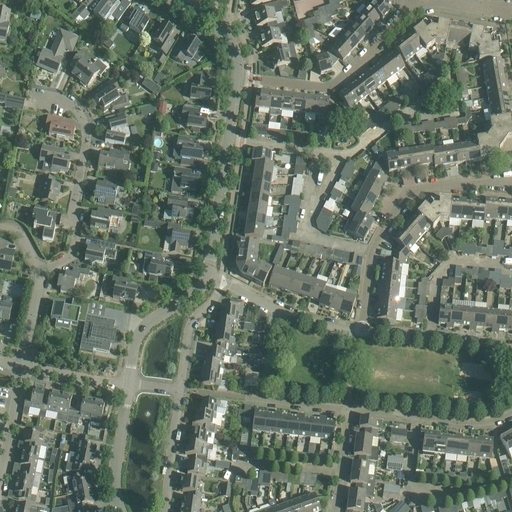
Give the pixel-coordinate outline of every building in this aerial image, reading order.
[(123,0),(120,5),(113,0),(104,0),(93,15),(106,24),(111,17),(118,22),(130,5),(123,0)] [(339,4),(341,3),(339,0),(334,0),(328,3),(332,12),(337,11),(341,9),(339,4)] [(392,0),(373,0),(374,2),(374,5),(370,9),(380,19),(382,22),(390,13),(392,0)] [(257,27),(266,25),(276,22),(274,15),(282,13),(279,3),(263,7),(264,12),(254,15),(257,27)] [(79,16),(85,11),(86,9),(82,5),(75,13),(79,16)] [(140,35),(144,29),(149,21),(143,17),(145,14),(134,7),(132,11),(130,10),(128,13),(125,19),(126,19),(120,29),(126,33),(129,28),(140,35)] [(370,9),(368,7),(360,16),(361,17),(372,27),(380,19),(370,9)] [(10,12),(5,10),(0,9),(0,43),(6,45),(9,25),(8,25),(10,12)] [(79,16),(84,21),(90,15),(85,11),(79,16)] [(374,28),(372,27),(361,17),(354,26),(366,37),(374,28)] [(287,34),(285,27),(291,25),(299,27),(299,25),(298,20),(277,25),(268,28),(269,33),(259,36),(262,48),(281,43),(279,36),(287,34)] [(342,31),(346,34),(358,45),(366,37),(350,22),(342,31)] [(439,23),(435,22),(432,22),(431,25),(432,29),(430,29),(429,25),(427,23),(424,25),(422,27),(413,34),(424,48),(424,49),(425,51),(435,44),(446,46),(447,43),(446,43),(450,25),(439,23)] [(166,55),(167,54),(172,45),(167,42),(174,30),(163,24),(152,40),(160,45),(157,50),(166,55)] [(458,45),(462,24),(458,24),(458,27),(450,25),(446,43),(447,43),(458,45)] [(469,48),(472,29),(465,28),(465,25),(462,24),(458,45),(469,48)] [(334,39),(339,30),(333,27),(328,36),(334,39)] [(487,32),(483,32),(472,29),(469,48),(468,50),(477,52),(479,61),(500,58),(498,47),(497,42),(496,38),(493,39),(490,41),(488,40),(491,37),(492,33),(487,32)] [(334,39),(338,42),(350,54),(358,45),(346,34),(342,31),(334,39)] [(56,74),(60,65),(62,59),(61,59),(65,49),(71,52),(77,39),(60,32),(51,55),(43,52),(41,57),(37,66),(56,74)] [(415,55),(424,49),(424,48),(413,34),(406,39),(405,36),(402,38),(415,55)] [(405,63),(415,55),(402,38),(399,41),(401,43),(394,48),(405,63)] [(107,40),(103,45),(110,50),(114,45),(107,40)] [(204,56),(197,52),(201,47),(189,40),(183,50),(178,47),(173,56),(172,57),(182,64),(186,57),(192,60),(193,59),(198,63),(204,56)] [(343,62),(350,54),(338,42),(330,51),(343,62)] [(272,51),(274,56),(266,58),(267,64),(272,62),(274,69),(278,68),(285,66),(292,64),(288,46),(271,50),(271,51),(272,51)] [(296,56),(305,53),(303,46),(294,48),(296,56)] [(86,58),(80,53),(70,66),(75,70),(72,75),(81,82),(80,84),(85,88),(86,87),(87,87),(98,75),(100,77),(107,68),(97,61),(93,67),(84,60),(86,58)] [(395,75),(405,68),(393,54),(387,59),(385,56),(382,58),(395,75)] [(162,65),(166,59),(160,55),(156,61),(162,65)] [(331,59),(328,62),(326,56),(315,60),(320,75),(332,71),(331,69),(335,64),(331,59)] [(386,82),(395,75),(382,58),(379,61),(381,63),(375,68),(386,82)] [(484,76),(503,73),(501,66),(504,65),(503,61),(482,65),(484,76)] [(285,66),(278,68),(280,77),(289,79),(285,66)] [(377,89),(386,82),(375,68),(369,72),(367,70),(364,72),(377,89)] [(368,96),(377,89),(364,72),(361,74),(363,77),(357,81),(368,96)] [(486,88),(507,84),(507,80),(504,81),(503,73),(484,76),(486,88)] [(207,80),(197,78),(195,78),(193,87),(192,87),(190,99),(210,102),(212,90),(205,89),(207,80)] [(127,94),(117,96),(115,92),(119,90),(113,81),(102,88),(106,93),(95,100),(103,113),(110,109),(112,111),(130,107),(127,94)] [(359,103),(368,96),(357,81),(351,86),(349,84),(346,86),(359,103)] [(488,99),(506,96),(505,88),(508,88),(507,84),(486,88),(488,99)] [(349,110),(359,103),(346,86),(343,88),(345,91),(338,96),(349,110)] [(157,87),(152,94),(157,97),(161,91),(157,87)] [(257,92),(255,109),(270,110),(272,94),(257,92)] [(272,94),(270,110),(270,115),(281,117),(284,95),(272,94)] [(25,100),(1,96),(0,95),(0,103),(24,108),(25,100)] [(293,113),(295,97),(284,95),(282,112),(293,113)] [(490,110),(511,107),(511,103),(508,104),(506,96),(488,99),(490,110)] [(304,114),(306,98),(295,97),(293,113),(304,114)] [(316,116),(318,99),(306,98),(304,114),(316,116)] [(318,99),(316,116),(327,117),(329,101),(318,99)] [(167,105),(160,104),(158,113),(166,114),(167,105)] [(155,106),(147,108),(149,116),(157,114),(155,106)] [(511,107),(490,110),(492,121),(510,118),(509,111),(511,110),(511,107)] [(193,110),(186,109),(184,109),(183,109),(181,120),(188,121),(187,128),(205,131),(207,118),(195,116),(196,110),(193,110)] [(105,142),(115,145),(123,147),(125,139),(130,138),(127,128),(127,127),(124,114),(117,116),(118,122),(108,124),(110,132),(111,132),(111,135),(107,134),(105,142)] [(62,126),(63,120),(48,116),(46,126),(45,130),(50,131),(49,136),(57,137),(56,138),(64,140),(65,139),(73,140),(75,129),(62,126)] [(487,138),(476,140),(480,161),(488,160),(488,163),(500,161),(499,152),(507,139),(511,138),(511,126),(510,118),(492,121),(489,122),(491,133),(487,138)] [(313,137),(312,143),(330,145),(332,121),(330,121),(330,122),(326,122),(325,133),(319,132),(318,138),(313,137)] [(268,127),(262,126),(252,125),(250,135),(267,137),(268,127)] [(190,139),(181,138),(178,137),(177,149),(174,150),(173,157),(175,160),(182,161),(182,159),(201,162),(203,148),(189,146),(190,139)] [(476,143),(465,145),(469,166),(473,165),(472,162),(480,161),(476,143)] [(466,167),(469,166),(465,145),(454,147),(457,165),(465,164),(466,167)] [(59,149),(49,147),(43,146),(40,161),(53,164),(51,172),(59,174),(60,171),(67,173),(70,158),(57,156),(59,149)] [(434,169),(435,169),(431,147),(420,149),(423,170),(427,170),(426,167),(434,165),(434,169)] [(447,170),(443,149),(432,150),(431,147),(435,169),(443,167),(443,170),(447,170)] [(450,166),(457,165),(454,147),(443,149),(447,170),(450,169),(450,166)] [(420,171),(423,170),(420,149),(408,151),(412,169),(419,168),(420,171)] [(101,154),(98,168),(108,170),(121,173),(123,162),(128,163),(130,154),(125,153),(116,151),(114,157),(101,154)] [(275,154),(271,154),(253,151),(252,162),(256,163),(256,162),(269,164),(273,165),(275,154)] [(404,171),(412,169),(408,151),(397,153),(401,174),(404,174),(404,171)] [(397,175),(401,174),(397,153),(386,155),(389,173),(397,172),(397,175)] [(306,156),(300,155),(297,155),(295,165),(306,167),(307,160),(305,160),(306,156)] [(273,165),(269,164),(256,162),(256,163),(254,173),(272,176),(275,176),(276,176),(277,170),(273,170),(273,165)] [(305,173),(306,167),(295,165),(294,176),(297,176),(303,177),(303,173),(305,173)] [(187,171),(175,169),(171,193),(182,195),(182,190),(196,192),(198,179),(186,177),(187,171)] [(387,181),(378,176),(371,172),(366,182),(382,191),(387,181)] [(275,182),(276,176),(275,176),(272,176),(254,173),(252,184),(270,186),(271,182),(275,182)] [(302,181),(303,177),(297,176),(296,180),(293,180),(292,186),(303,187),(304,181),(302,181)] [(42,202),(55,204),(57,191),(60,192),(61,186),(54,185),(55,179),(43,177),(41,187),(44,188),(42,202)] [(125,184),(124,184),(114,182),(113,187),(97,184),(94,198),(106,201),(105,204),(114,206),(117,190),(124,191),(125,184)] [(377,200),(382,191),(366,182),(361,192),(377,200)] [(269,197),(270,186),(252,184),(251,194),(269,197)] [(372,210),(377,200),(361,192),(356,201),(372,210)] [(267,208),(269,197),(251,194),(249,205),(267,208)] [(299,201),(299,197),(294,197),(291,197),(290,197),(286,197),(285,206),(286,207),(289,206),(300,208),(301,202),(299,201)] [(184,200),(174,198),(169,198),(167,211),(173,212),(172,219),(192,222),(194,208),(183,207),(184,200)] [(495,221),(497,202),(489,201),(490,198),(485,198),(485,201),(486,201),(483,223),(484,223),(484,220),(495,221)] [(461,221),(463,199),(459,199),(459,202),(451,201),(449,220),(450,220),(461,221)] [(472,222),(474,203),(466,203),(466,200),(463,199),(461,221),(472,222)] [(451,201),(439,200),(436,200),(436,202),(433,202),(435,207),(432,208),(431,203),(428,205),(426,204),(417,215),(430,227),(432,229),(439,222),(449,223),(450,220),(449,220),(451,201)] [(506,222),(509,200),(505,200),(505,203),(497,202),(495,221),(506,222)] [(367,219),(372,210),(356,201),(351,211),(352,212),(367,219)] [(486,201),(485,201),(482,201),(481,204),(474,203),(472,222),(483,223),(486,201)] [(265,218),(267,208),(249,205),(248,216),(265,218)] [(299,215),(300,208),(289,206),(286,207),(289,207),(288,213),(291,214),(290,217),(291,217),(296,218),(297,215),(299,215)] [(139,217),(140,207),(132,207),(132,216),(139,217)] [(331,213),(323,209),(316,222),(318,229),(320,231),(327,218),(328,219),(331,213)] [(55,229),(59,229),(60,224),(61,224),(61,223),(47,220),(48,214),(44,213),(34,211),(32,218),(36,219),(34,227),(33,229),(36,230),(36,229),(44,231),(42,240),(52,242),(55,229)] [(123,214),(117,212),(109,211),(107,218),(92,214),(90,222),(91,222),(90,229),(108,232),(110,226),(118,227),(119,221),(121,221),(123,214)] [(374,223),(367,219),(352,212),(349,217),(355,220),(353,224),(369,232),(374,223)] [(423,235),(430,227),(417,215),(411,221),(409,219),(407,221),(423,235)] [(264,229),(265,218),(248,216),(246,227),(264,229)] [(296,222),(296,218),(291,217),(290,217),(284,218),(282,228),(286,227),(297,229),(298,223),(296,222)] [(165,223),(149,220),(148,227),(164,230),(165,223)] [(415,244),(423,235),(407,221),(404,224),(407,226),(401,232),(415,244)] [(353,224),(348,222),(343,232),(348,234),(364,242),(369,232),(353,224)] [(181,227),(168,225),(166,238),(172,238),(171,246),(170,254),(179,255),(180,248),(188,249),(190,235),(180,234),(181,227)] [(262,240),(264,229),(246,227),(244,237),(262,240)] [(296,235),(297,229),(286,227),(282,228),(281,238),(284,239),(288,240),(289,234),(296,235)] [(394,236),(391,239),(399,246),(392,253),(405,260),(410,254),(408,252),(415,244),(401,232),(396,238),(394,236)] [(442,237),(440,235),(438,234),(435,237),(441,242),(444,239),(442,237)] [(271,271),(270,270),(260,265),(258,267),(253,264),(254,257),(256,258),(258,242),(249,241),(249,243),(240,242),(236,267),(240,276),(263,287),(271,271)] [(0,270),(10,272),(13,258),(10,257),(12,251),(4,250),(5,244),(7,244),(0,242),(0,270)] [(115,247),(105,245),(97,243),(96,249),(88,247),(87,251),(84,253),(86,256),(85,262),(89,263),(91,267),(96,264),(102,265),(103,260),(106,258),(114,260),(116,252),(114,252),(115,247)] [(306,244),(300,243),(297,256),(303,257),(306,244)] [(317,247),(310,246),(310,245),(310,247),(306,247),(305,251),(309,252),(308,258),(313,260),(314,257),(317,247)] [(323,250),(323,248),(317,247),(314,257),(313,260),(325,262),(326,255),(322,254),(323,250)] [(145,261),(142,274),(149,275),(169,280),(170,277),(171,277),(173,266),(164,264),(159,263),(160,256),(150,254),(145,253),(144,261),(145,261)] [(405,266),(405,260),(392,253),(391,263),(380,262),(380,266),(383,267),(382,274),(400,276),(402,265),(405,266)] [(357,258),(357,256),(351,254),(349,265),(361,268),(362,259),(357,258)] [(89,272),(73,268),(72,274),(65,273),(64,280),(59,279),(57,287),(61,288),(60,292),(71,294),(72,290),(73,291),(75,283),(82,284),(84,277),(88,278),(89,272)] [(466,276),(467,272),(461,271),(461,269),(456,268),(454,278),(460,279),(460,276),(466,276)] [(285,272),(284,272),(274,269),(269,286),(279,290),(285,272)] [(489,279),(489,274),(484,273),(484,271),(478,270),(477,284),(487,285),(488,279),(489,279)] [(289,293),(295,276),(285,272),(279,290),(289,293)] [(399,288),(400,276),(382,274),(381,282),(378,282),(378,285),(399,288)] [(300,296),(305,279),(295,276),(289,293),(300,296)] [(126,279),(116,277),(113,277),(112,284),(116,285),(113,298),(134,302),(135,297),(139,295),(137,291),(137,289),(125,286),(126,279)] [(310,299),(315,282),(305,279),(300,296),(310,299)] [(443,281),(442,287),(442,288),(447,288),(447,290),(452,291),(453,281),(448,280),(448,281),(443,281)] [(326,286),(326,285),(315,282),(310,299),(320,302),(319,306),(325,289),(326,286)] [(398,299),(399,288),(378,285),(377,289),(380,289),(379,297),(398,299)] [(329,310),(335,293),(325,289),(319,306),(329,310)] [(350,316),(356,299),(355,299),(357,296),(346,292),(345,296),(340,313),(350,316)] [(340,313),(345,296),(335,293),(329,310),(340,313)] [(0,320),(9,322),(12,306),(0,303),(0,299),(1,297),(0,296),(0,320)] [(397,310),(398,299),(379,297),(379,305),(376,304),(375,308),(397,310)] [(72,306),(54,303),(51,318),(77,324),(77,321),(85,322),(87,316),(89,302),(73,299),(72,306)] [(452,307),(451,307),(452,302),(441,300),(441,306),(440,306),(438,327),(450,329),(452,307)] [(242,316),(244,303),(230,301),(229,309),(224,308),(223,315),(221,314),(220,320),(237,322),(238,316),(242,316)] [(474,310),(474,305),(465,304),(464,309),(463,308),(461,327),(469,328),(469,331),(472,331),(474,310)] [(461,327),(463,308),(452,307),(450,329),(453,329),(453,326),(461,327)] [(395,322),(397,310),(375,308),(375,312),(378,312),(377,320),(395,322)] [(484,329),(486,311),(474,310),(472,331),(476,331),(476,328),(484,329)] [(264,323),(267,313),(255,311),(253,321),(264,323)] [(495,333),(497,312),(486,311),(484,329),(492,330),(491,333),(495,333)] [(507,331),(508,313),(497,312),(495,333),(498,334),(499,331),(507,331)] [(115,322),(87,316),(85,322),(80,350),(93,353),(93,350),(109,354),(111,344),(114,345),(116,332),(114,331),(115,322)] [(237,328),(237,322),(220,320),(219,326),(217,326),(216,331),(233,334),(234,327),(237,328)] [(264,333),(265,327),(251,325),(250,332),(264,333)] [(232,340),(233,334),(216,331),(215,337),(218,337),(217,344),(223,345),(222,352),(228,353),(228,352),(236,354),(237,346),(234,345),(235,340),(232,340)] [(261,357),(262,350),(248,348),(247,355),(261,357)] [(222,352),(210,350),(209,356),(207,356),(206,362),(223,364),(224,358),(227,359),(233,359),(235,357),(236,354),(228,352),(228,353),(222,352)] [(223,370),(223,364),(206,362),(205,368),(203,368),(202,373),(219,376),(220,370),(223,370)] [(222,376),(219,376),(202,373),(201,379),(204,379),(203,386),(218,388),(218,391),(226,392),(227,386),(225,383),(221,382),(222,376)] [(258,381),(259,374),(245,373),(244,380),(258,381)] [(258,388),(258,381),(244,380),(244,386),(258,388)] [(41,411),(42,406),(45,390),(38,389),(38,391),(33,390),(31,404),(25,402),(22,415),(28,416),(30,408),(41,411)] [(57,414),(61,393),(55,392),(55,394),(50,393),(47,407),(42,406),(41,411),(39,418),(45,419),(46,412),(57,414)] [(72,425),(74,412),(69,411),(72,397),(67,396),(67,394),(61,393),(57,414),(68,416),(66,424),(72,425)] [(90,421),(94,400),(88,399),(88,401),(83,400),(80,414),(74,412),(72,425),(78,426),(79,418),(90,421)] [(105,431),(107,419),(102,418),(105,404),(100,403),(100,401),(94,400),(90,421),(101,423),(99,430),(105,431)] [(227,404),(220,403),(203,401),(202,407),(199,407),(199,412),(216,415),(217,409),(226,410),(227,404)] [(251,407),(245,407),(245,406),(243,419),(250,420),(251,407)] [(259,411),(255,410),(252,432),(264,433),(266,415),(259,414),(259,411)] [(215,421),(216,415),(199,412),(198,419),(195,418),(194,424),(203,425),(202,432),(211,434),(216,435),(217,427),(212,426),(213,420),(215,421)] [(274,416),(266,415),(264,433),(275,434),(278,413),(275,413),(274,416)] [(282,413),(278,413),(275,434),(287,436),(289,417),(281,416),(282,413)] [(297,418),(289,417),(287,436),(298,437),(301,416),(297,415),(297,418)] [(304,416),(301,416),(298,437),(310,438),(312,420),(304,419),(304,416)] [(319,421),(312,420),(310,438),(321,440),(324,418),(320,418),(319,421)] [(327,419),(324,418),(321,440),(333,441),(335,423),(327,422),(327,419)] [(375,430),(377,420),(360,418),(359,428),(365,429),(365,433),(377,434),(377,430),(375,430)] [(32,434),(24,432),(23,438),(26,438),(25,444),(29,445),(30,445),(41,447),(40,447),(43,447),(46,431),(34,428),(32,434)] [(211,434),(202,432),(193,431),(192,438),(190,437),(189,443),(207,445),(207,439),(210,440),(211,434)] [(436,433),(421,431),(419,442),(423,443),(422,453),(434,454),(436,433)] [(376,439),(377,434),(365,433),(364,437),(356,436),(355,446),(377,449),(378,439),(376,439)] [(445,455),(447,437),(440,436),(440,433),(436,433),(434,454),(445,455)] [(511,461),(511,460),(511,436),(510,433),(500,439),(509,456),(511,461)] [(456,457),(459,435),(455,435),(455,438),(447,437),(445,455),(456,457)] [(468,458),(470,439),(462,439),(463,436),(459,435),(456,457),(468,458)] [(85,439),(75,437),(73,436),(71,443),(78,444),(76,455),(94,459),(97,447),(84,445),(85,439)] [(479,459),(482,438),(478,437),(478,440),(470,439),(468,458),(479,459)] [(493,439),(485,438),(482,438),(479,459),(491,460),(493,439)] [(213,446),(207,445),(189,443),(188,449),(186,449),(185,455),(193,456),(202,457),(207,457),(208,451),(212,452),(213,446)] [(245,457),(247,445),(240,444),(240,445),(239,450),(240,450),(239,456),(245,457)] [(30,445),(29,445),(28,450),(24,449),(22,458),(38,461),(40,447),(41,447),(30,445)] [(377,449),(355,446),(354,456),(360,456),(359,460),(371,462),(377,463),(379,449),(377,449)] [(240,450),(239,450),(233,449),(233,450),(227,449),(226,459),(232,460),(232,461),(238,462),(239,456),(240,450)] [(92,470),(94,459),(76,455),(74,466),(67,464),(66,471),(68,471),(78,473),(79,467),(92,470)] [(206,465),(207,457),(202,457),(193,456),(193,463),(186,462),(186,468),(188,468),(187,475),(205,477),(206,471),(203,471),(204,465),(206,465)] [(35,475),(38,461),(22,458),(20,466),(25,467),(24,473),(35,475)] [(371,466),(371,462),(359,460),(359,464),(353,464),(351,474),(368,476),(374,476),(375,469),(373,467),(371,466)] [(270,482),(271,474),(271,471),(264,470),(264,472),(259,472),(258,478),(264,479),(263,481),(270,482)] [(442,482),(443,476),(443,473),(437,472),(437,475),(431,475),(431,480),(436,481),(436,484),(442,484),(443,482),(442,482)] [(32,489),(35,475),(24,473),(23,478),(18,477),(16,485),(32,489)] [(368,476),(351,474),(350,484),(356,484),(356,488),(368,490),(374,491),(375,484),(367,483),(368,476)] [(316,476),(305,475),(304,486),(310,487),(310,484),(315,485),(316,476)] [(73,495),(92,492),(90,480),(77,483),(75,477),(63,479),(64,486),(67,485),(68,491),(66,491),(67,497),(73,495)] [(199,489),(200,481),(182,478),(180,486),(183,487),(182,492),(189,493),(188,500),(189,500),(200,502),(201,494),(197,493),(197,488),(199,489)] [(247,481),(247,479),(241,478),(241,484),(235,483),(234,488),(244,489),(243,497),(246,497),(246,492),(246,487),(247,481)] [(259,480),(253,480),(252,482),(247,481),(246,487),(246,492),(251,492),(252,490),(258,491),(259,480)] [(229,498),(231,485),(224,484),(223,498),(229,498)] [(31,496),(32,489),(16,485),(15,494),(20,495),(18,500),(28,502),(35,504),(36,497),(31,496)] [(400,489),(390,487),(384,486),(383,492),(399,494),(400,489)] [(349,491),(348,501),(364,503),(365,497),(373,498),(374,491),(368,490),(356,488),(355,492),(349,491)] [(69,511),(80,511),(82,511),(81,506),(94,503),(92,492),(73,495),(74,501),(67,502),(69,511)] [(398,500),(399,494),(383,492),(383,498),(398,500)] [(506,498),(505,492),(499,494),(499,492),(493,494),(494,495),(494,496),(495,501),(496,504),(502,502),(501,499),(506,498)] [(303,498),(308,511),(320,511),(321,511),(314,494),(303,498)] [(495,501),(494,496),(491,496),(490,494),(482,496),(483,499),(484,504),(485,507),(491,505),(490,503),(495,501)] [(308,511),(303,498),(292,502),(295,511),(308,511)] [(484,504),(483,499),(478,500),(477,498),(471,500),(472,502),(474,507),(474,510),(480,508),(479,506),(484,504)] [(189,500),(188,500),(185,500),(184,505),(182,505),(180,511),(198,511),(199,507),(200,502),(189,500)] [(283,511),(282,506),(277,508),(274,500),(268,502),(270,508),(270,507),(271,510),(271,511),(283,511)] [(362,511),(364,503),(348,501),(347,511),(346,511),(362,511)] [(295,511),(292,502),(282,506),(283,511),(295,511)] [(400,511),(406,506),(401,502),(392,511),(400,511)]
